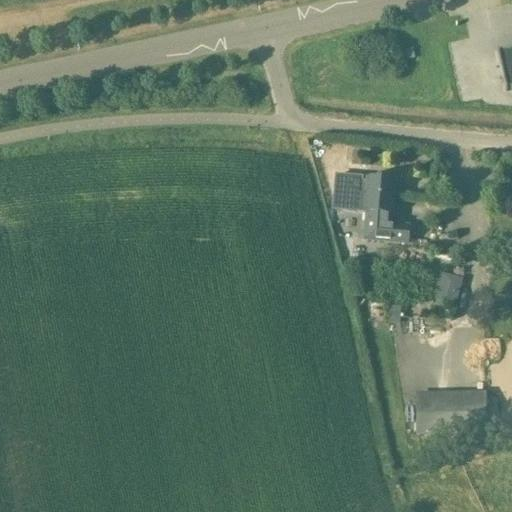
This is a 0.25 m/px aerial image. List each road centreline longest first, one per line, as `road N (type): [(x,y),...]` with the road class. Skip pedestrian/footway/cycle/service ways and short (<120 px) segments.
road 1 (unclassified): [(266,29),(0,85)]
road 2 (unclassified): [(292,122),(511,142)]
road 3 (unclassified): [(266,29),(400,0)]
